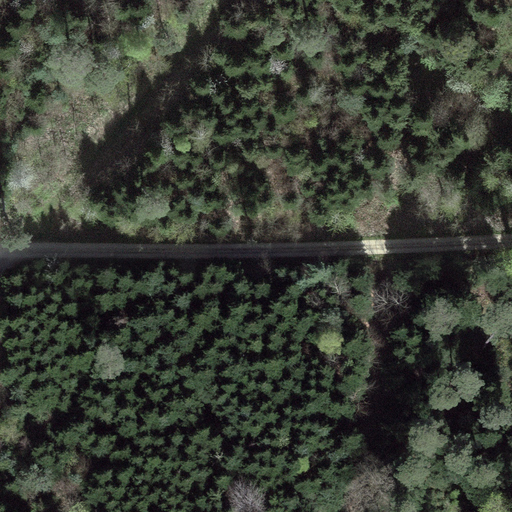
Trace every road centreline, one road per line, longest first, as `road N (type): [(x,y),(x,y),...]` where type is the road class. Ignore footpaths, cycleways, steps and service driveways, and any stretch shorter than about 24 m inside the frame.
road 1 (track): [(0,254),(511,243)]
road 2 (track): [(0,262),(220,0)]
